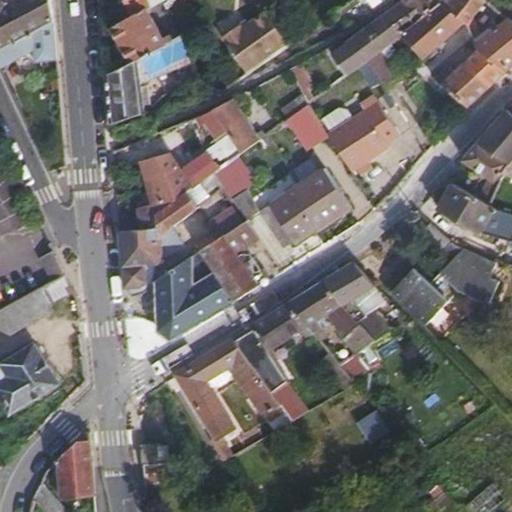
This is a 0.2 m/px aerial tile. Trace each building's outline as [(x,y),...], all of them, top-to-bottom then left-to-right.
[(0,48),(56,21),(54,0),(12,0),(0,6),(0,48)] [(131,0),(136,13),(153,5),(154,6),(165,0),(131,0)] [(406,0),(388,13),(403,35),(407,33),(434,0),(406,0)] [(438,0),(434,0),(407,33),(427,54),(460,16),(439,0),(438,0)] [(485,0),(439,0),(460,16),(466,13),(485,0)] [(136,13),(115,25),(134,62),(140,59),(168,45),(165,37),(154,6),(153,5),(136,13)] [(225,37),(250,73),(291,44),(269,13),(245,29),(242,25),(225,37)] [(403,35),(388,13),(352,41),(360,54),(349,61),(355,70),(371,59),(384,49),(403,35)] [(466,13),(460,16),(470,31),(475,41),(481,37),(466,13)] [(511,18),(482,48),(510,74),(511,72),(511,18)] [(56,21),(0,48),(0,59),(3,66),(19,58),(25,70),(43,61),(58,59),(56,21)] [(168,45),(175,41),(173,34),(165,37),(168,45)] [(168,45),(140,59),(144,84),(186,64),(194,61),(185,35),(175,41),(168,45)] [(438,79),(474,112),(510,74),(482,48),(459,73),(451,66),(438,79)] [(400,76),(384,49),(371,59),(387,85),(400,76)] [(134,62),(110,75),(114,121),(147,113),(144,84),(140,59),(134,62)] [(301,64),(291,69),(304,90),(308,87),(312,85),(301,64)] [(306,107),(312,103),(309,99),(303,103),(306,107)] [(306,107),(288,121),(310,153),(334,137),(333,135),(312,103),(306,107)] [(380,103),(333,135),(334,137),(355,171),(390,148),(388,143),(401,135),(380,103)] [(147,113),(114,121),(115,135),(148,121),(147,113)] [(251,121),(233,134),(238,142),(245,153),(264,139),(251,121)] [(488,179),(477,195),(487,202),(506,171),(511,162),(482,140),(475,148),(466,157),(488,179)] [(191,190),(193,192),(217,174),(245,153),(238,142),(186,181),(191,190)] [(155,191),(158,202),(191,190),(186,181),(171,152),(144,161),(155,191)] [(294,171),(303,185),(328,221),(351,205),(327,169),(322,173),(313,158),(294,171)] [(14,175),(0,164),(0,220),(3,219),(7,230),(31,219),(25,207),(19,195),(8,180),(14,175)] [(511,174),(506,171),(487,202),(494,206),(511,211),(511,174)] [(477,195),(455,182),(441,204),(481,229),(494,206),(487,202),(477,195)] [(303,185),(291,193),(316,229),(328,221),(303,185)] [(143,229),(124,230),(129,291),(145,289),(147,288),(151,284),(154,280),(152,275),(164,258),(186,244),(176,228),(201,206),(193,192),(191,190),(158,202),(150,205),(142,208),(143,229)] [(146,194),(150,205),(158,202),(155,191),(146,194)] [(291,193),(263,212),(285,243),(294,237),(297,241),(316,229),(291,193)] [(219,238),(235,230),(225,214),(210,224),(219,238)] [(219,238),(204,249),(237,299),(253,289),(272,277),(263,264),(260,266),(255,256),(246,262),(240,253),(263,239),(250,221),(235,230),(219,238)] [(421,265),(398,288),(430,321),(463,289),(493,301),(502,280),(494,276),(499,260),(457,242),(434,221),(421,233),(446,258),(447,271),(436,281),(421,265)] [(511,249),(498,248),(499,260),(511,264),(511,249)] [(159,328),(173,337),(213,313),(237,299),(204,249),(158,280),(159,328)] [(341,268),(326,277),(344,302),(376,339),(391,328),(382,315),(388,311),(384,304),(378,308),(377,307),(365,315),(358,306),(382,291),(372,280),(355,258),(341,268)] [(67,273),(0,308),(0,332),(5,336),(47,313),(43,305),(74,288),(67,273)] [(290,300),(310,323),(315,330),(322,338),(329,332),(324,326),(333,320),(355,346),(338,358),(342,363),(376,339),(344,302),(326,277),(318,282),(290,300)] [(246,328),(234,336),(251,360),(310,323),(290,300),(246,328)] [(322,338),(315,330),(305,338),(343,382),(346,380),(349,385),(357,380),(342,363),(338,358),(322,338)] [(206,354),(177,373),(212,436),(231,427),(204,379),(229,363),(265,414),(281,404),(277,398),(251,360),(234,336),(206,354)] [(36,341),(0,363),(0,393),(11,411),(60,380),(36,341)] [(293,390),(277,398),(281,404),(292,419),(307,410),(293,390)] [(375,410),(358,422),(372,441),(389,429),(375,410)] [(96,495),(91,429),(87,429),(58,463),(62,497),(96,495)] [(398,432),(392,437),(395,442),(402,437),(398,432)] [(159,440),(142,441),(143,461),(162,460),(162,456),(170,456),(169,442),(159,442),(159,440)] [(171,461),(144,463),(145,480),(172,478),(171,461)] [(334,489),(304,511),(325,511),(335,505),(334,503),(341,498),(334,489)]
